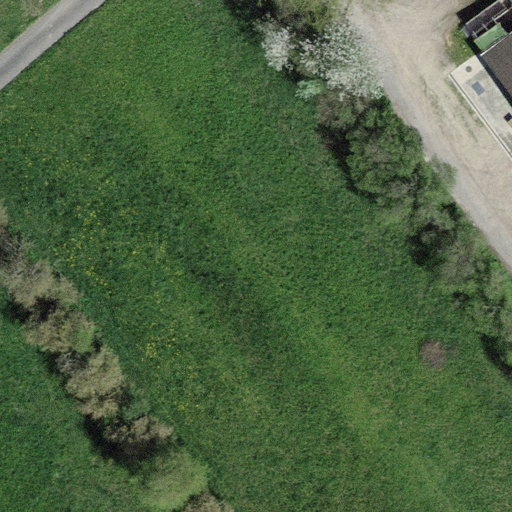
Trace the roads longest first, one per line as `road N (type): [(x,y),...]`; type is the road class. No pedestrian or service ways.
road 1 (track): [(372,0),(414,89),(511,243)]
road 2 (track): [(0,84),(103,0)]
